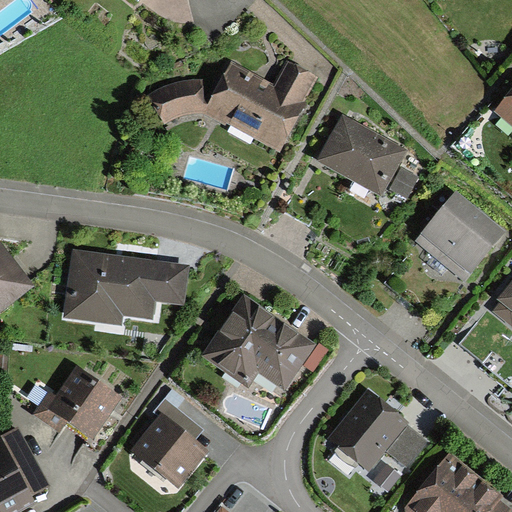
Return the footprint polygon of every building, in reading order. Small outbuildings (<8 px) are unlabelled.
[(232,65),(216,94),(205,115),(281,156),(301,120),(297,118),(319,78),(288,61),(273,88),(232,65)] [(201,114),(205,115),(216,94),(202,88),(201,80),(171,85),(149,96),(166,126),(184,118),(201,114)] [(511,89),(495,110),(511,124),(511,89)] [(342,118),(317,166),(382,201),(407,152),(342,118)] [(419,178),(403,169),(391,190),(407,199),(419,178)] [(505,237),(456,196),(416,244),(465,285),(505,237)] [(0,243),(0,312),(33,288),(0,243)] [(189,268),(70,252),(61,321),(124,330),(125,321),(154,324),(157,301),(184,305),(189,268)] [(511,286),(498,304),(500,306),(494,315),(511,329),(511,286)] [(317,348),(243,298),(201,359),(248,391),(257,377),(285,396),(317,348)] [(91,443),(123,399),(77,367),(56,397),(47,391),(30,416),(59,437),(67,426),(91,443)] [(370,392),(328,442),(369,475),(388,452),(406,467),(425,444),(406,429),(410,424),(370,392)] [(162,415),(195,442),(204,432),(165,400),(153,414),(159,419),(162,415)] [(159,419),(132,453),(179,491),(210,453),(195,442),(162,415),(159,419)] [(0,511),(27,511),(35,508),(31,500),(52,489),(17,426),(0,435),(0,511)] [(450,456),(407,509),(407,511),(508,511),(510,510),(501,503),(504,498),(450,456)]
